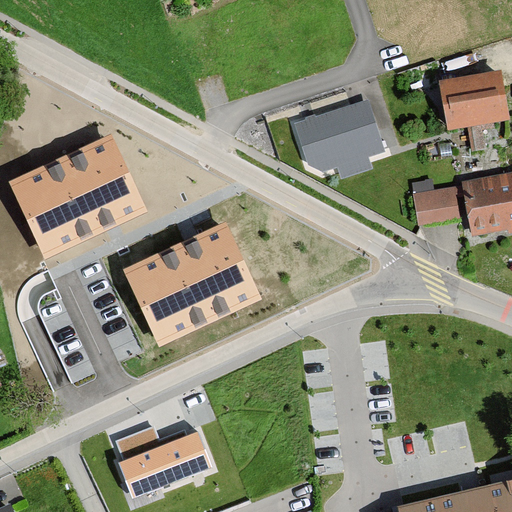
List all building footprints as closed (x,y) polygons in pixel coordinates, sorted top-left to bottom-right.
[(494,72),(432,80),(439,130),(501,122),(494,72)] [(388,158),(371,106),(299,130),(312,171),(325,179),(341,174),(345,185),(376,175),(372,163),(388,158)] [(111,135),(9,183),(45,260),(147,212),(111,135)] [(511,176),(408,197),(414,227),(460,218),(464,240),(511,230),(511,176)] [(225,223),(123,271),(159,348),(262,300),(225,223)] [(197,431),(118,462),(132,499),(212,468),(197,431)] [(387,511),(511,511),(511,469),(385,503),(387,511)]
